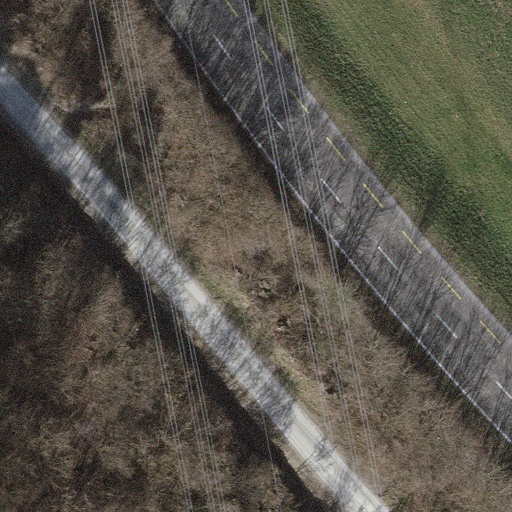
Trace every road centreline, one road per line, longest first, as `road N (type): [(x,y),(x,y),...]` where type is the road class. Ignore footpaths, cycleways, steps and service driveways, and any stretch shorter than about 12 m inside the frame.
road 1 (track): [(378,511),(304,438),(76,141),(0,74)]
road 2 (secondary): [(511,396),(362,223),(191,0)]
